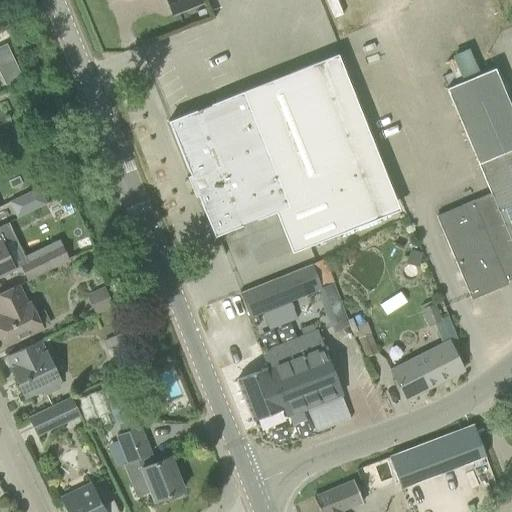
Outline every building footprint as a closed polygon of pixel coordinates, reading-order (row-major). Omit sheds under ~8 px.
[(166,0),(173,15),(203,3),(201,0),(166,0)] [(0,72),(5,83),(22,75),(7,42),(0,44),(0,72)] [(449,54),(458,75),(475,68),(467,47),(449,54)] [(379,217),(317,62),(243,92),(168,121),(190,175),(187,176),(195,197),(198,196),(214,237),(326,193),(341,232),(379,217)] [(511,109),(494,68),(491,70),(467,80),(447,89),(478,163),(491,193),(511,241),(511,109)] [(17,218),(46,204),(39,188),(10,202),(17,218)] [(511,278),(511,241),(491,193),(437,215),(471,299),(500,288),(498,282),(505,279),(506,281),(511,278)] [(0,275),(15,268),(1,238),(0,239),(0,275)] [(46,251),(21,263),(29,279),(53,267),(46,251)] [(257,314),(322,288),(313,264),(242,292),(251,315),(248,316),(252,325),(260,322),(257,314)] [(0,293),(0,312),(2,316),(0,317),(0,337),(4,346),(35,331),(29,319),(37,316),(30,303),(27,304),(18,285),(0,293)] [(105,287),(94,292),(104,311),(114,306),(105,287)] [(268,367),(237,380),(253,421),(284,409),(287,416),(342,394),(317,331),(262,353),(268,367)] [(125,332),(111,339),(118,355),(132,349),(125,332)] [(371,333),(359,338),(358,338),(365,358),(378,353),(371,333)] [(41,341),(26,347),(8,356),(14,368),(12,369),(25,397),(43,388),(46,394),(60,387),(59,384),(62,382),(48,350),(45,351),(41,341)] [(412,361),(391,371),(405,399),(426,389),(425,386),(446,374),(448,378),(463,370),(449,343),(412,362),(412,361)] [(101,386),(116,424),(138,416),(122,377),(101,386)] [(63,420),(78,412),(71,397),(56,404),(63,420)] [(396,484),(483,458),(474,426),(386,451),(396,484)] [(149,450),(140,427),(117,436),(128,463),(138,459),(142,468),(140,469),(154,501),(184,490),(170,457),(152,464),(146,451),(149,450)] [(342,511),(363,502),(354,480),(313,497),(319,511),(342,511)] [(92,487),(62,501),(67,511),(118,511),(113,500),(102,506),(92,487)]
